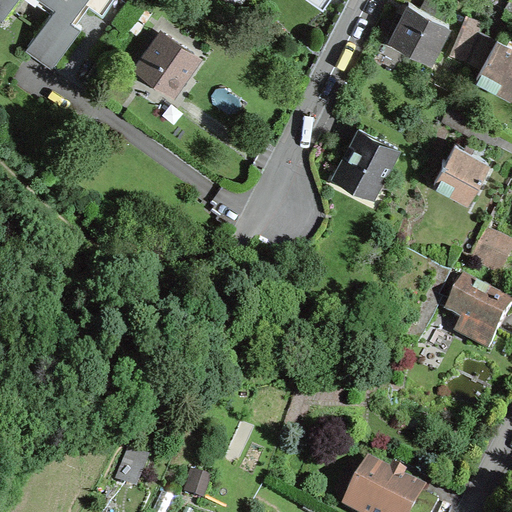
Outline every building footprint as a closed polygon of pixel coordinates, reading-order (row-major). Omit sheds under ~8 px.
[(49,0),(56,4),(28,44),(55,63),(82,25),(72,18),(84,1),(103,15),(112,0),(0,0),(0,2),(10,9),(16,0),(49,0)] [(445,20),(452,7),(438,0),(423,0),(420,7),(409,1),(390,38),(431,59),(449,22),(445,20)] [(468,15),(452,54),(466,59),(478,30),(482,20),(468,15)] [(510,93),(511,89),(511,44),(497,37),(495,39),(478,30),(466,59),(483,67),(478,75),(510,93)] [(193,55),(163,34),(141,64),(172,86),(193,55)] [(448,103),(441,120),(468,133),(476,118),(448,103)] [(359,127),(336,174),(374,193),(398,147),(359,127)] [(455,142),(434,180),(452,190),(454,185),(471,194),(489,160),(455,142)] [(486,228),(470,258),(499,274),(508,258),(491,248),(498,235),(486,228)] [(511,303),(464,277),(451,300),(443,296),(439,303),(447,308),(446,309),(476,325),(469,337),(488,348),(511,303)] [(119,476),(131,481),(137,468),(140,469),(146,456),(130,449),(119,476)] [(428,511),(431,511),(439,499),(369,462),(347,503),(363,511),(410,511),(414,504),(428,511)] [(193,470),(190,479),(193,480),(190,488),(204,493),(210,476),(193,470)]
